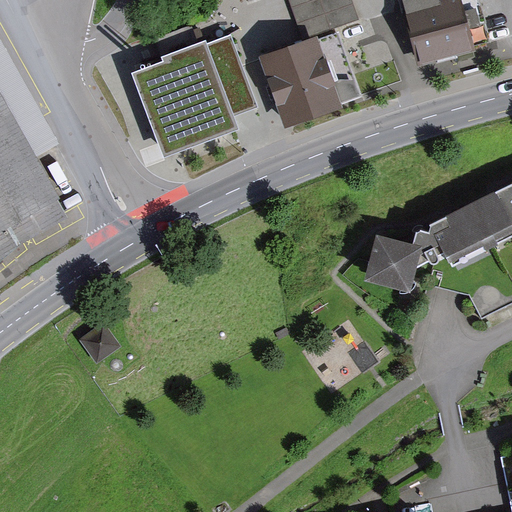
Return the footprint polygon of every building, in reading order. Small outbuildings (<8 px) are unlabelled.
[(458,3),(407,17),(420,66),(471,53),(458,3)] [(231,38),(163,63),(165,68),(134,79),(164,162),(237,135),(230,117),(256,107),(231,38)] [(312,44),(262,64),(289,132),(339,113),(312,44)] [(0,98),(0,259),(66,225),(0,98)] [(448,266),(511,235),(511,189),(419,234),(415,253),(377,244),(367,286),(411,296),(417,270),(443,258),(448,266)] [(103,322),(84,336),(98,356),(117,342),(103,322)]
